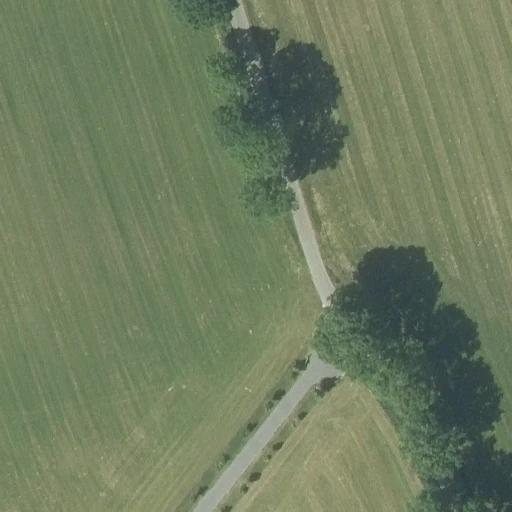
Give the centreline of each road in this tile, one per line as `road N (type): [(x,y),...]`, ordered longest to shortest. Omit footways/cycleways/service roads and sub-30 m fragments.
road 1 (unclassified): [(448,511),(380,373),(324,316),(220,0)]
road 2 (unknown): [(343,335),(200,511)]
